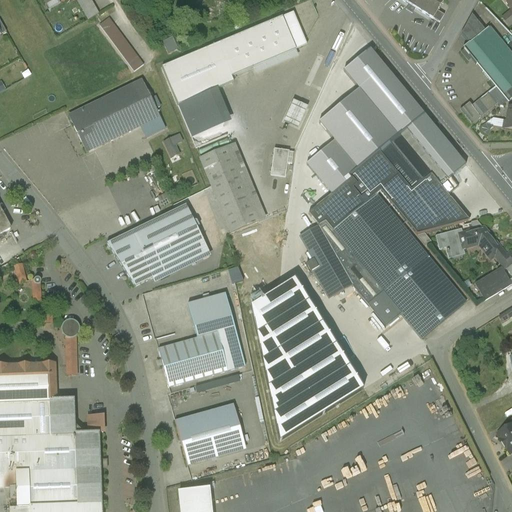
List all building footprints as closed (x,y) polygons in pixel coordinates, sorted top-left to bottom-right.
[(98,15),(89,0),(75,0),(76,0),(87,21),(98,15)] [(398,0),(415,10),(432,20),(437,13),(444,0),(398,0)] [(511,0),(501,0),(509,9),(511,6),(511,0)] [(508,27),(511,24),(511,11),(502,19),(508,27)] [(443,17),(437,13),(432,20),(439,24),(443,17)] [(293,14),(282,18),(296,51),(307,47),(293,14)] [(471,17),(461,37),(469,45),(484,33),(471,17)] [(282,18),(217,45),(231,78),(296,51),(282,18)] [(143,66),(109,19),(99,26),(134,73),(143,66)] [(511,59),(487,30),(484,33),(469,45),(459,53),(468,63),(471,60),(504,99),(508,104),(511,100),(511,59)] [(172,40),(162,44),(168,55),(177,51),(172,40)] [(162,68),(178,107),(216,91),(233,84),(231,78),(217,45),(162,68)] [(141,82),(68,118),(86,154),(140,128),(146,140),(164,130),(141,82)] [(495,88),(471,109),(468,107),(460,114),(471,126),(504,99),(495,88)] [(216,91),(178,107),(192,140),(230,124),(216,91)] [(293,102),(283,124),(297,131),(307,109),(293,102)] [(511,108),(508,108),(506,123),(503,122),(502,129),(501,129),(501,130),(511,131),(511,108)] [(464,168),(423,118),(379,154),(410,192),(429,177),(436,185),(444,178),(447,182),(449,180),(464,168)] [(164,141),(170,159),(182,155),(178,144),(184,142),(182,135),(164,141)] [(258,224),(227,149),(199,160),(230,235),(258,224)] [(288,153),(274,151),(270,174),(285,176),(288,153)] [(429,177),(410,192),(379,154),(367,163),(372,169),(358,180),(354,175),(349,179),(355,186),(351,190),(364,205),(375,196),(380,192),(416,236),(468,222),(447,197),(456,189),(449,180),(447,182),(444,178),(436,185),(429,177)] [(345,184),(307,215),(317,227),(325,223),(332,231),(364,205),(351,190),(355,186),(349,179),(348,178),(343,182),(345,184)] [(375,196),(364,205),(332,231),(325,223),(317,227),(322,235),(324,234),(326,238),(325,239),(332,251),(334,249),(337,254),(334,255),(339,264),(345,260),(349,267),(343,271),(353,287),(352,288),(384,327),(400,315),(421,340),(465,304),(375,196)] [(186,207),(106,246),(134,289),(208,253),(186,207)] [(0,211),(0,236),(10,231),(0,211)] [(332,251),(325,239),(326,238),(324,234),(322,235),(317,227),(299,238),(312,261),(305,265),(310,273),(311,272),(319,284),(315,286),(325,303),(352,288),(353,287),(343,271),(349,267),(345,260),(339,264),(334,255),(337,254),(334,249),(332,251)] [(505,258),(482,230),(459,236),(458,237),(462,250),(477,245),(490,260),(494,257),(499,263),(500,263),(505,269),(511,262),(511,258),(509,255),(505,258)] [(458,231),(435,238),(438,251),(445,249),(448,261),(449,260),(447,254),(462,250),(458,237),(459,236),(458,231)] [(423,235),(417,237),(424,246),(430,245),(423,235)] [(231,269),(236,285),(245,282),(240,266),(231,269)] [(509,282),(501,269),(474,285),(484,302),(511,287),(511,286),(509,282)] [(294,281),(251,308),(279,443),(362,391),(294,281)] [(197,340),(217,334),(228,373),(245,368),(225,296),(187,306),(197,340)] [(511,309),(503,316),(507,322),(511,318),(511,309)] [(73,322),(70,322),(66,323),(63,325),(61,328),(60,331),(61,334),(63,337),(66,339),(66,340),(69,340),(70,340),(73,340),(76,338),(78,335),(79,331),(79,328),(77,325),(73,322)] [(197,340),(158,350),(169,389),(228,373),(217,334),(197,340)] [(6,368),(0,368),(0,379),(54,377),(53,367),(42,367),(42,368),(29,369),(29,368),(18,368),(18,369),(6,369),(6,368)] [(0,379),(0,403),(55,402),(54,377),(0,379)] [(437,396),(417,406),(436,443),(455,433),(437,396)] [(55,402),(0,403),(0,474),(15,474),(15,488),(10,488),(10,489),(11,500),(16,500),(16,509),(28,508),(28,511),(101,511),(99,434),(89,435),(83,435),(74,427),(73,401),(55,402)] [(235,414),(176,431),(185,460),(243,444),(235,414)] [(102,418),(88,419),(89,435),(99,434),(103,434),(102,418)] [(511,427),(498,436),(511,456),(511,455),(511,427)] [(334,472),(338,484),(357,476),(352,464),(334,472)] [(15,474),(0,474),(0,489),(10,489),(10,488),(15,488),(15,474)] [(205,511),(203,491),(178,494),(180,511),(205,511)]
